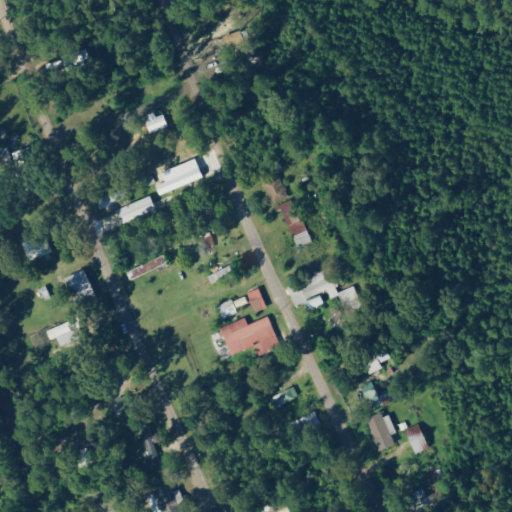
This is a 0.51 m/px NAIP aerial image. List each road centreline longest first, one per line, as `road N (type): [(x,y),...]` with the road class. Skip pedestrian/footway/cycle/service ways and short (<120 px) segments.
road 1 (residential): [(353,511),(128,0)]
road 2 (residential): [(192,511),(0,71)]
